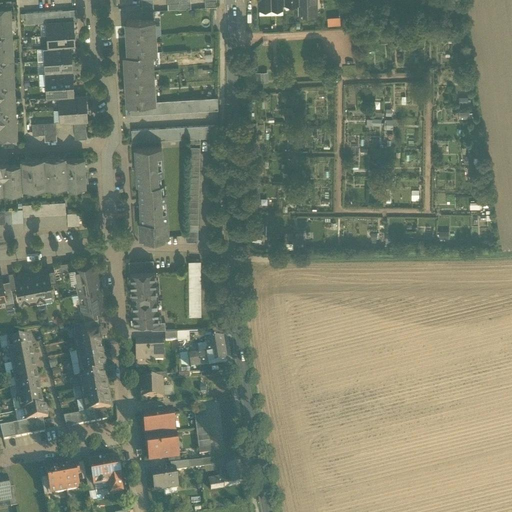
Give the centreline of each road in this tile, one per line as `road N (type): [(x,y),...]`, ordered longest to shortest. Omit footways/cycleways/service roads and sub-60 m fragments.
road 1 (tertiary): [(267,511),(235,325),(231,0)]
road 2 (track): [(511,253),(232,257)]
road 3 (residential): [(95,0),(113,244)]
road 4 (residential): [(113,244),(129,433)]
road 5 (residential): [(129,433),(0,461)]
